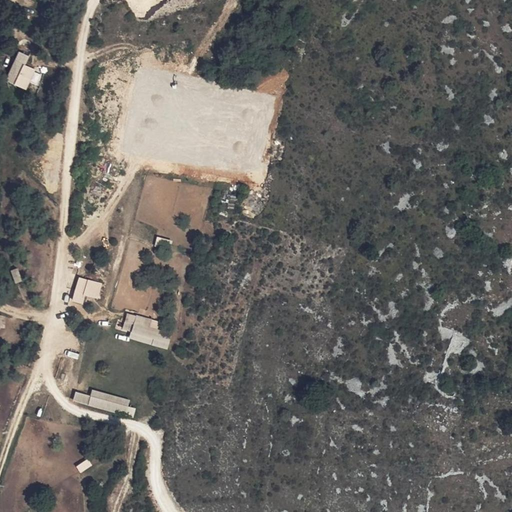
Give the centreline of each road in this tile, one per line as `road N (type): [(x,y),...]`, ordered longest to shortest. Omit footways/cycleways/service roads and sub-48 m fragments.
road 1 (track): [(43,360),(67,220),(80,45),(95,0)]
road 2 (track): [(62,251),(122,189),(169,88),(130,44),(78,62)]
road 3 (track): [(43,360),(59,397),(79,413),(153,439),(159,482),(177,511)]
road 4 (track): [(0,472),(43,360)]
